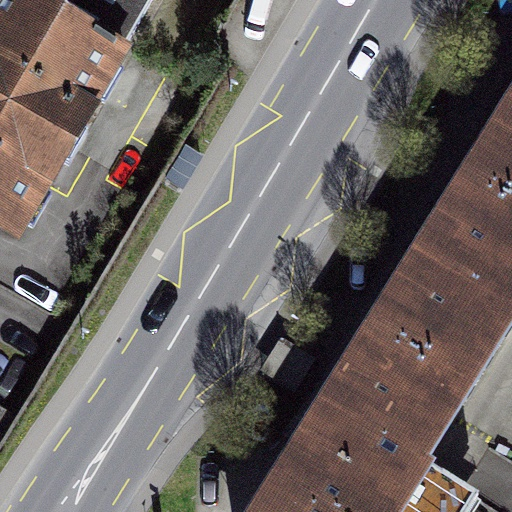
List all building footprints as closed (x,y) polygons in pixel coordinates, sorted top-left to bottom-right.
[(0,0),(0,242),(15,251),(122,59),(14,0),(0,0)] [(14,0),(122,59),(154,0),(14,0)] [(511,45),(310,374),(224,511),(460,511),(467,502),(455,495),(412,469),(426,447),(511,307),(511,45)] [(187,144),(167,178),(184,188),(204,154),(187,144)] [(283,337),(262,370),(273,378),(295,344),(283,337)]
